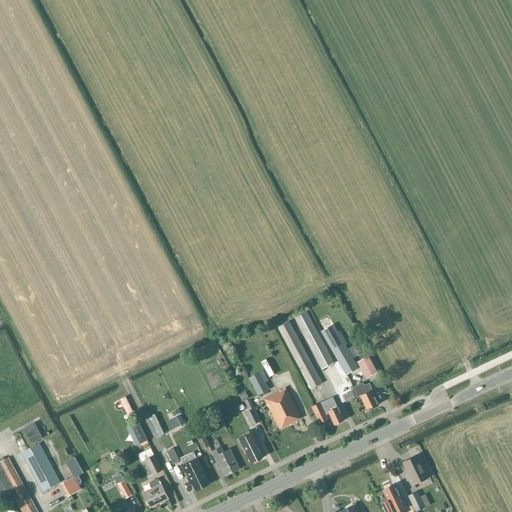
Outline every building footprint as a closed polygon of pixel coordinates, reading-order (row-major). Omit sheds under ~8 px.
[(322,369),(334,363),(306,312),(295,318),(322,369)] [(311,389),(322,383),(289,321),(278,327),(311,389)] [(333,323),(320,330),(346,375),(358,368),(333,323)] [(377,372),(368,356),(357,362),(367,378),(377,372)] [(269,389),(260,372),(249,377),(258,395),(269,389)] [(367,410),(378,404),(376,398),(373,390),(372,391),(369,384),(364,386),(363,383),(353,388),(357,398),(361,396),(367,410)] [(341,396),(350,391),(347,385),(338,390),(341,396)] [(280,429),(302,418),(286,388),(264,399),(280,429)] [(126,397),(121,400),(128,415),(133,412),(126,397)] [(333,397),(312,407),(320,423),(328,419),(325,415),(329,413),(335,425),(344,420),(333,397)] [(249,399),(245,401),(248,409),(253,406),(249,399)] [(252,425),(260,421),(254,408),(246,412),(252,425)] [(146,441),(138,423),(131,426),(140,444),(146,441)] [(263,457),(255,442),(250,433),(237,440),(242,449),(244,448),(252,463),(263,457)] [(210,446),(205,435),(197,439),(203,450),(210,446)] [(39,443),(21,453),(43,492),(60,482),(39,443)] [(222,468),(226,476),(239,469),(230,449),(224,452),(221,447),(212,452),(220,468),(222,468)] [(162,471),(151,448),(138,455),(142,462),(146,460),(154,475),(162,471)] [(180,461),(173,448),(167,452),(173,464),(180,461)] [(114,451),(110,453),(114,461),(118,459),(114,451)] [(428,478),(417,456),(403,462),(414,485),(428,478)] [(38,511),(9,457),(0,461),(0,495),(1,497),(11,491),(21,511),(38,511)] [(196,491),(209,484),(197,459),(182,466),(190,484),(192,483),(196,491)] [(81,490),(74,476),(61,484),(68,497),(81,490)] [(150,483),(153,489),(143,493),(150,508),(168,499),(161,484),(161,485),(158,479),(150,483)] [(132,496),(124,481),(117,485),(125,500),(132,496)] [(401,511),(407,510),(395,485),(383,491),(388,501),(382,504),(385,511),(401,511)] [(417,492),(408,496),(416,511),(425,508),(430,505),(425,494),(420,497),(417,492)] [(136,511),(134,508),(133,508),(129,502),(124,504),(128,511),(125,511),(136,511)] [(361,511),(356,503),(340,511),(361,511)]
